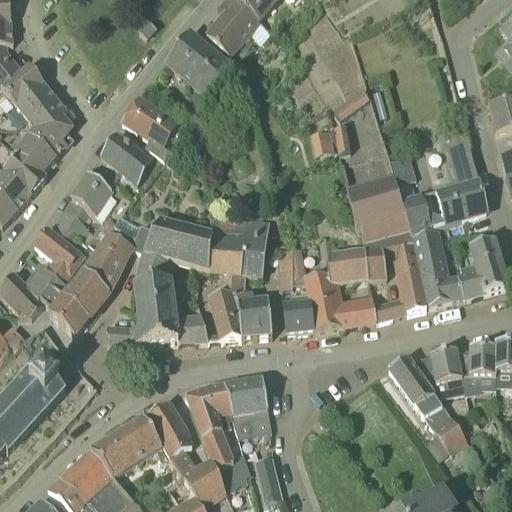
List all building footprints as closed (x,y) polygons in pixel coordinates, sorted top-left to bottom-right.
[(0,0),(0,8),(9,8),(8,0),(0,0)] [(280,3),(276,0),(241,0),(236,6),(235,5),(234,6),(258,27),(280,3)] [(301,0),(287,0),(285,3),(293,10),(301,0)] [(205,42),(220,55),(229,62),(258,27),(234,6),(228,1),(219,12),(226,18),(205,42)] [(0,8),(0,30),(11,30),(9,8),(0,8)] [(148,28),(138,38),(146,45),(156,35),(148,28)] [(511,28),(501,38),(509,48),(496,59),(511,78),(511,28)] [(0,52),(6,53),(12,52),(11,30),(0,30),(0,52)] [(208,104),(232,74),(189,40),(165,72),(200,99),(208,104)] [(0,93),(1,95),(22,78),(7,59),(6,53),(0,52),(0,93)] [(1,95),(15,113),(43,90),(29,73),(22,78),(1,95)] [(15,113),(28,129),(56,107),(43,90),(15,113)] [(187,115),(200,125),(213,108),(208,104),(200,99),(187,115)] [(370,103),(335,113),(341,136),(333,139),(346,183),(390,170),(370,103)] [(511,105),(507,107),(488,112),(495,141),(511,137),(511,105)] [(163,155),(177,132),(138,106),(122,130),(128,135),(149,147),(141,160),(163,173),(171,160),(163,155)] [(33,136),(68,136),(68,131),(62,124),(67,120),(56,107),(28,129),(33,136)] [(68,142),(68,136),(33,136),(28,142),(55,165),(66,153),(62,149),(68,142)] [(316,164),(336,158),(330,137),(310,142),(316,164)] [(14,158),(18,162),(19,162),(41,181),(55,165),(28,142),(14,158)] [(100,165),(116,177),(118,177),(111,188),(121,195),(130,201),(152,169),(115,143),(100,165)] [(506,186),(511,184),(511,158),(500,162),(506,186)] [(18,162),(4,178),(31,202),(46,185),(41,181),(19,162),(18,162)] [(467,226),(485,218),(477,187),(473,171),(472,167),(451,172),(456,192),(416,205),(410,188),(415,186),(409,165),(389,171),(412,244),(446,233),(467,226)] [(4,178),(0,182),(0,202),(17,218),(31,202),(4,178)] [(88,182),(57,228),(79,243),(87,231),(84,229),(90,220),(94,223),(108,203),(113,207),(121,195),(111,188),(106,194),(88,182)] [(407,322),(426,317),(414,265),(392,184),(347,196),(355,239),(360,237),(363,257),(370,290),(386,288),(384,271),(396,268),(402,308),(374,315),(377,330),(407,322)] [(0,232),(2,235),(17,218),(0,202),(0,232)] [(209,241),(203,282),(222,286),(221,301),(204,304),(215,349),(240,347),(236,299),(232,300),(233,280),(241,281),(246,240),(245,240),(247,226),(217,224),(213,242),(209,241)] [(267,228),(247,226),(245,240),(246,240),(241,281),(233,280),(232,300),(236,299),(240,347),(272,344),(268,307),(253,308),(253,303),(245,304),(245,287),(261,288),(267,228)] [(65,290),(83,263),(80,261),(88,250),(79,243),(57,228),(49,239),(46,238),(34,255),(53,268),(46,277),(65,290)] [(160,228),(154,240),(143,263),(135,291),(134,291),(140,335),(129,336),(106,335),(106,351),(132,354),(178,350),(206,349),(203,325),(177,329),(172,290),(145,294),(153,268),(203,282),(209,241),(160,228)] [(92,268),(85,278),(108,300),(131,257),(143,263),(154,240),(140,234),(131,255),(108,246),(92,268)] [(428,316),(463,308),(457,285),(450,287),(440,238),(413,246),(428,316)] [(493,248),(474,254),(468,255),(472,270),(461,274),(464,283),(457,285),(463,308),(507,296),(493,248)] [(306,302),(308,310),(313,339),(314,339),(314,340),(377,330),(374,315),(373,305),(343,309),(340,294),(370,290),(363,257),(328,261),(330,280),(305,285),(303,278),(292,279),(293,296),(304,294),(306,302)] [(30,289),(47,301),(50,297),(59,304),(67,292),(65,290),(46,277),(40,273),(30,289)] [(61,306),(59,304),(50,297),(47,301),(40,308),(51,319),(48,323),(74,344),(89,325),(108,300),(85,278),(61,306)] [(39,309),(40,308),(47,301),(30,289),(17,279),(13,284),(0,300),(0,302),(21,322),(17,326),(17,327),(19,327),(31,327),(44,314),(39,309)] [(313,339),(308,310),(293,312),(292,304),(306,302),(304,294),(293,296),(293,298),(281,300),(283,313),(286,342),(313,339)] [(0,369),(22,344),(12,337),(12,336),(11,337),(10,337),(3,345),(0,342),(0,369)] [(511,349),(495,349),(494,354),(495,354),(495,378),(511,378),(511,349)] [(495,354),(494,354),(469,354),(469,357),(456,357),(464,397),(473,397),(478,392),(478,383),(495,383),(495,378),(495,354)] [(464,397),(456,357),(456,356),(430,361),(431,363),(409,367),(427,390),(426,390),(436,404),(464,398),(464,397)] [(408,366),(388,376),(424,426),(425,425),(432,436),(433,435),(449,459),(466,447),(451,425),(450,425),(443,414),(444,413),(436,404),(426,390),(427,390),(409,367),(408,366)] [(0,460),(4,456),(7,459),(64,396),(57,390),(58,389),(50,382),(43,375),(42,376),(35,370),(0,408),(0,460)] [(236,445),(251,442),(271,439),(262,386),(224,393),(230,421),(236,445)] [(230,421),(224,393),(223,393),(223,392),(207,395),(186,403),(193,421),(210,467),(223,493),(224,496),(247,487),(246,483),(250,482),(243,461),(230,466),(219,439),(231,435),(226,422),(230,421)] [(178,422),(171,411),(172,410),(172,409),(144,425),(164,457),(168,469),(181,488),(198,511),(210,511),(226,502),(224,496),(223,493),(210,467),(196,476),(185,459),(192,454),(186,436),(179,424),(178,421),(178,422)] [(143,426),(90,460),(113,487),(162,456),(143,426)] [(498,433),(492,426),(481,434),(487,441),(498,433)] [(90,460),(60,488),(80,511),(133,511),(134,511),(127,502),(113,487),(90,460)] [(272,466),(254,471),(264,510),(282,505),(272,466)] [(80,511),(60,488),(47,499),(49,501),(61,511),(80,511)] [(198,511),(181,488),(168,496),(179,511),(198,511)] [(149,511),(142,504),(135,495),(127,502),(134,511),(133,511),(149,511)] [(450,511),(450,510),(449,509),(448,508),(447,507),(445,507),(444,507),(443,507),(441,507),(438,503),(424,511),(450,511)]
